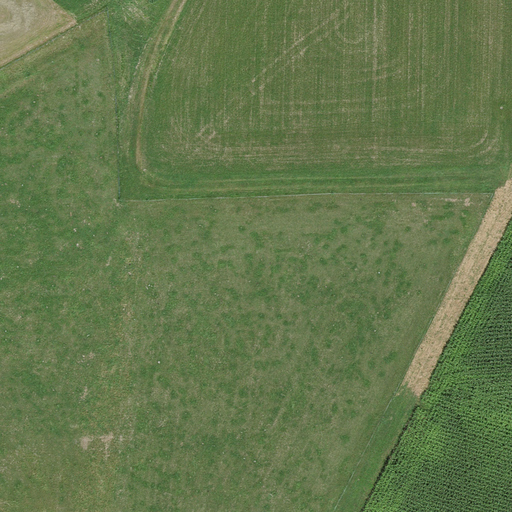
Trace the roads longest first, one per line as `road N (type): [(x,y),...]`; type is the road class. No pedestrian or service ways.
road 1 (track): [(183,0),(151,111),(159,173),(236,182),(430,178),(511,188)]
road 2 (track): [(364,511),(511,207)]
